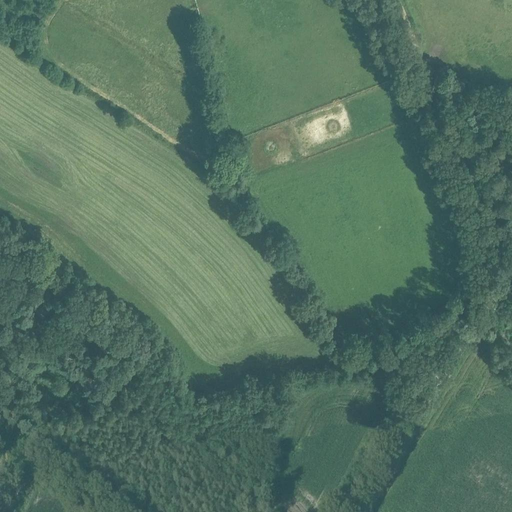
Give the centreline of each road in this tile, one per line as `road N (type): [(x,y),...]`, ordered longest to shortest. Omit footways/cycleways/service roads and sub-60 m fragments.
road 1 (track): [(394,0),(475,210),(489,305)]
road 2 (unclassified): [(366,511),(511,268)]
